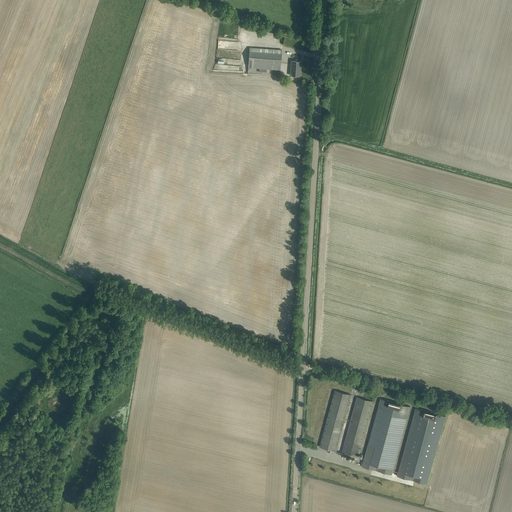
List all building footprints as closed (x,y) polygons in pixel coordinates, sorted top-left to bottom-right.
[(226,41),(226,49),(241,49),(241,41),(226,41)] [(280,70),(282,50),(249,48),(248,67),(248,72),(256,73),(256,68),(280,70)] [(290,75),(299,76),(300,62),(296,61),(292,61),(290,75)] [(335,390),(320,446),(336,451),(351,395),(335,390)] [(374,401),(357,397),(342,452),(359,456),(374,401)] [(362,466),(392,475),(410,406),(380,398),(362,466)] [(417,408),(398,476),(428,484),(446,416),(417,408)]
